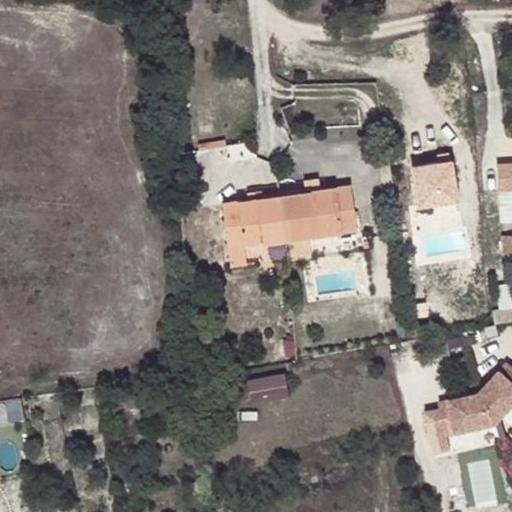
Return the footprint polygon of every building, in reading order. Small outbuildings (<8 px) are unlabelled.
[(423,201),(468,198),(465,156),(420,159),(423,201)] [(288,185),(288,190),(288,192),(302,190),(301,183),(288,185)] [(322,215),(338,213),(334,186),(319,188),(322,215)] [(259,196),(259,194),(258,188),(245,190),(246,197),(259,196)] [(288,190),(278,192),(279,204),(283,237),(340,230),(338,213),(322,215),(319,188),(302,190),(288,192),(288,190)] [(279,204),(278,192),(259,194),(259,196),(246,197),(221,201),(226,245),(283,237),(279,204)] [(504,359),(476,390),(493,421),(511,399),(511,360),(509,364),(504,359)] [(258,401),(296,394),(292,369),(254,376),(258,401)] [(476,390),(436,400),(437,406),(421,410),(427,436),(493,421),(476,390)]
